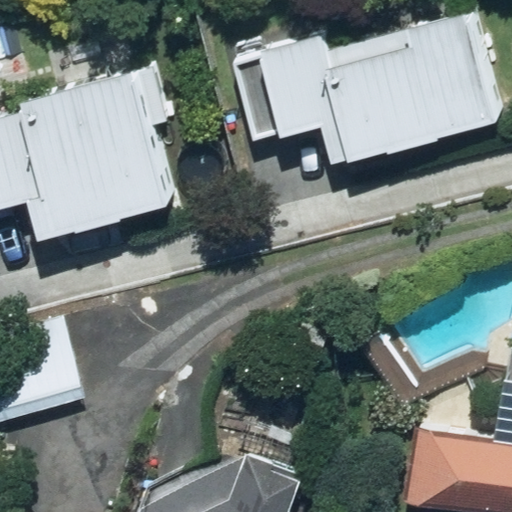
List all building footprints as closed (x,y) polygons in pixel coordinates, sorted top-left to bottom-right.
[(476,0),(472,0),(338,43),(331,20),(240,51),(268,133),(329,112),(344,160),(511,108),(476,0)] [(161,56),(0,103),(0,200),(40,189),(51,226),(181,188),(159,114),(177,109),(161,56)] [(73,304),(0,328),(0,415),(2,423),(101,391),(73,304)] [(429,411),(417,489),(511,503),(511,411),(510,423),(429,411)] [(140,511),(300,511),(314,466),(255,449),(143,504),(140,511)] [(91,511),(93,501),(72,498),(70,511),(91,511)]
